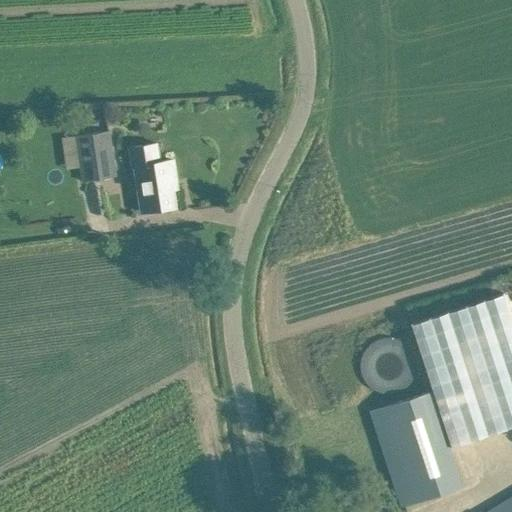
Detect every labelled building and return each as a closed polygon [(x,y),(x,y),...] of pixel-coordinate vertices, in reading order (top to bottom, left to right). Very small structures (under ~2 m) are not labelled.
[(75,135),(82,181),(116,176),(109,129),(75,135)] [(157,143),(128,147),(131,165),(133,165),(134,165),(141,211),(144,211),(155,209),(175,206),(172,185),(170,185),(170,179),(175,179),(172,159),(160,161),(157,143)] [(511,327),(501,294),(410,325),(432,390),(450,446),(511,425),(511,327)] [(389,404),(370,410),(393,480),(401,505),(420,499),(463,485),(450,446),(432,390),(389,404)] [(499,443),(511,440),(511,431),(497,434),(499,443)] [(511,511),(511,497),(486,511),(511,511)]
